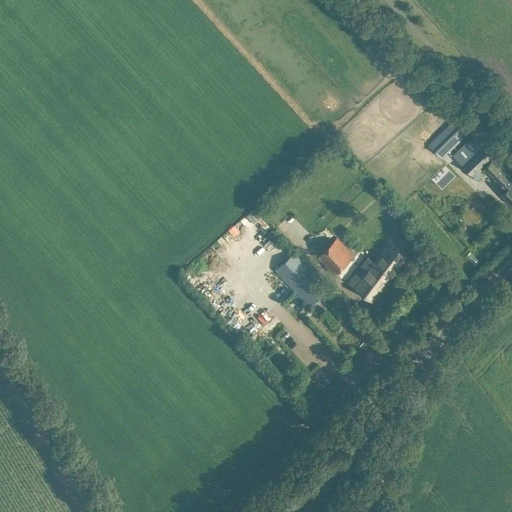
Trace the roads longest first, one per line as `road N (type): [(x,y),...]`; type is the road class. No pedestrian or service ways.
road 1 (unclassified): [(371,492),(446,327),(511,264)]
road 2 (track): [(104,511),(0,341)]
